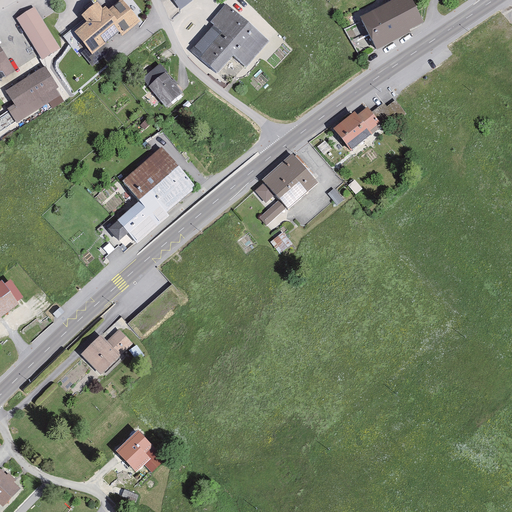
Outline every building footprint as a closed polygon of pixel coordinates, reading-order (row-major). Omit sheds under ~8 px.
[(173,0),(182,13),(197,2),(195,0),(173,0)] [(367,52),(416,25),(402,0),(386,0),(350,20),(367,52)] [(86,24),(74,34),(91,54),(117,32),(121,36),(138,22),(120,1),(110,9),(107,6),(102,10),(95,2),(79,16),(86,24)] [(218,29),(256,62),(272,44),(230,6),(213,24),(218,29)] [(20,21),(44,62),(62,52),(38,11),(20,21)] [(249,70),(256,62),(218,29),(195,57),(222,81),(239,61),(249,70)] [(0,86),(19,75),(0,42),(0,86)] [(146,81),(168,112),(188,98),(166,67),(146,81)] [(0,132),(2,135),(64,97),(47,69),(9,93),(19,109),(0,120),(0,132)] [(403,110),(397,101),(389,108),(395,116),(403,110)] [(396,119),(386,104),(376,111),(386,126),(396,119)] [(386,126),(374,111),(364,118),(361,115),(338,132),(355,155),(378,139),(375,134),(386,126)] [(155,195),(186,169),(169,149),(127,184),(144,204),(155,195)] [(267,186),(255,195),(266,207),(277,198),(290,213),(322,187),(298,157),(265,184),(267,186)] [(201,187),(186,169),(155,195),(170,213),(201,187)] [(174,219),(170,213),(155,195),(144,204),(113,229),(125,243),(135,234),(143,244),(174,219)] [(281,253),(294,243),(285,231),(272,241),(281,253)] [(6,285),(0,289),(0,328),(25,310),(6,285)] [(141,341),(187,302),(173,286),(127,325),(141,341)] [(86,358),(104,378),(126,359),(123,356),(135,345),(122,332),(111,343),(107,338),(86,358)] [(130,354),(139,365),(147,359),(138,348),(130,354)] [(163,454),(144,434),(122,455),(141,474),(163,454)] [(0,477),(0,502),(6,509),(24,491),(5,472),(0,477)]
